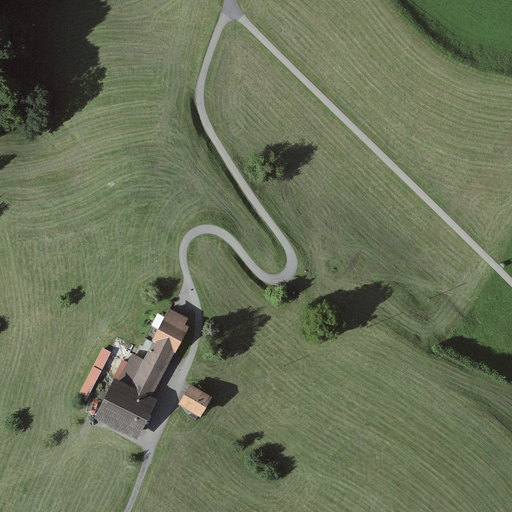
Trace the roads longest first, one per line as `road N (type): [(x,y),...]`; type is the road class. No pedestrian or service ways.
road 1 (unclassified): [(232,0),(206,78),(206,107),(292,258),(289,276),(277,285),(263,279),(220,232),(201,229),(186,242),(196,342),(151,449)]
road 2 (unclassified): [(232,0),(511,281)]
road 3 (track): [(151,449),(90,430),(18,511)]
